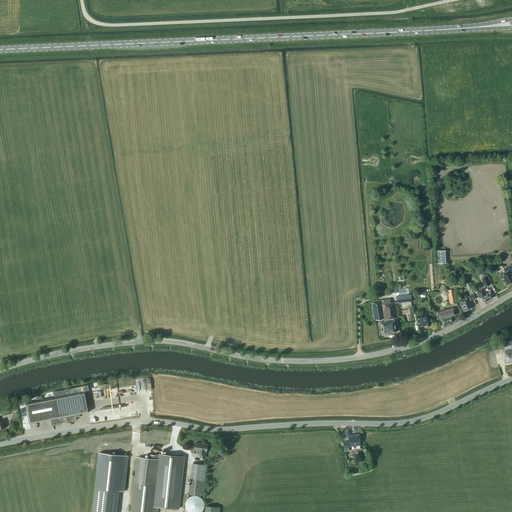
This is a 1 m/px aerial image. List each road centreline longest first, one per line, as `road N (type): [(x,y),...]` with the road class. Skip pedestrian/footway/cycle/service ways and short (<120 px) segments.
road 1 (tertiary): [(0,370),(162,341),(282,361),(360,357),(424,340),(511,294)]
road 2 (unclassified): [(0,443),(139,421),(213,429),(408,421),(511,378)]
road 3 (primary): [(0,49),(478,27)]
road 4 (unclassified): [(453,0),(395,13),(112,26),(84,17),(81,0)]
